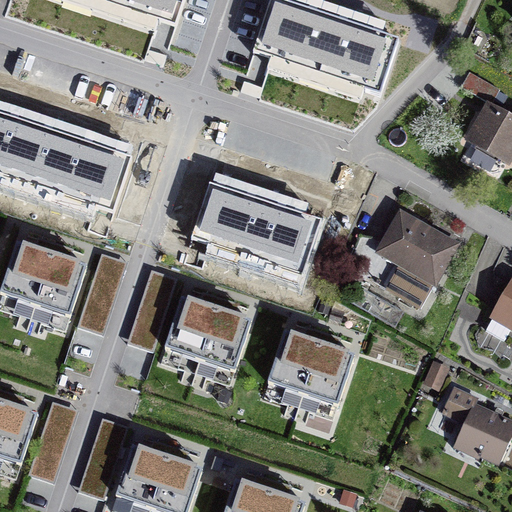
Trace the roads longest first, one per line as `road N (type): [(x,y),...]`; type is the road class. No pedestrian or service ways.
road 1 (residential): [(59,511),(196,98)]
road 2 (residential): [(196,98),(0,34)]
road 3 (residential): [(511,239),(356,151)]
road 4 (residential): [(337,147),(196,98)]
